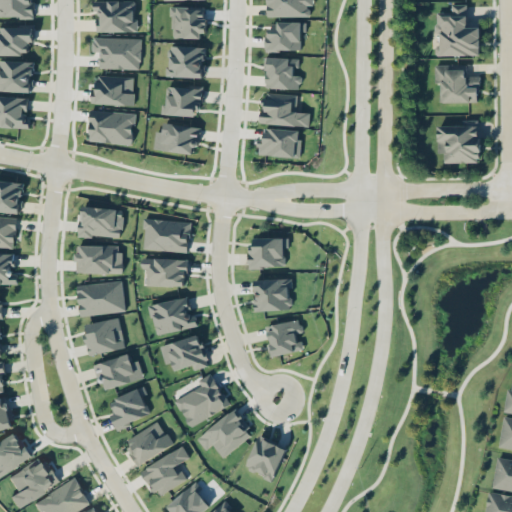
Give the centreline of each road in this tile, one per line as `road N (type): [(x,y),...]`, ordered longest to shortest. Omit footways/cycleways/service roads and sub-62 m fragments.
road 1 (tertiary): [(361,0),(360,213),(350,329),(335,406),(288,511)]
road 2 (tertiary): [(326,511),(366,415),(383,334),(384,0)]
road 3 (residential): [(279,399),(243,369),(219,294),(236,0)]
road 4 (residential): [(131,511),(85,432),(57,348),(47,284),(56,166)]
road 5 (residential): [(0,155),(270,199)]
road 6 (residential): [(503,212),(501,0)]
road 7 (residential): [(56,166),(65,0)]
road 8 (residential): [(85,432),(62,436),(44,419),(30,333),(50,314)]
road 9 (tertiary): [(360,213),(511,211)]
road 10 (tertiary): [(511,188),(360,189)]
